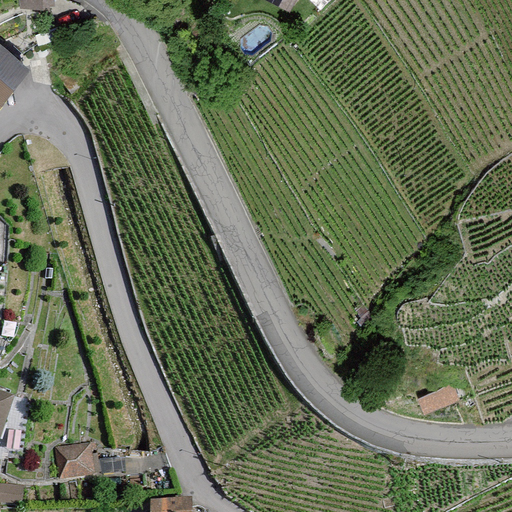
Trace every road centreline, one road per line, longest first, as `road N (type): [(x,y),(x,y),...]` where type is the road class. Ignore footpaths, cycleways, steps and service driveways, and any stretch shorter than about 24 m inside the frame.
road 1 (unclassified): [(84,0),(147,67),(320,383),(377,430),(476,448),(511,443)]
road 2 (residential): [(0,120),(29,110),(68,126),(78,141),(137,352),(202,492),(235,511)]
